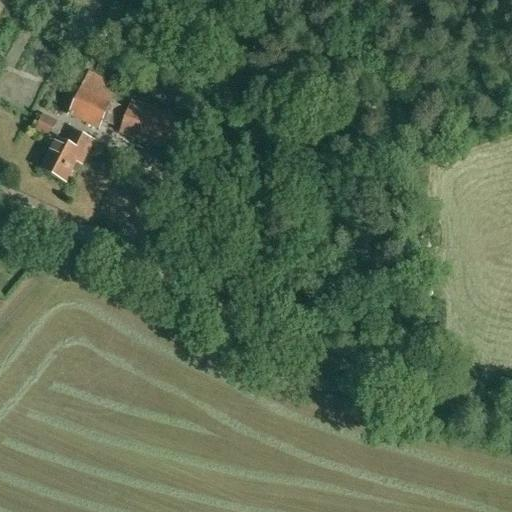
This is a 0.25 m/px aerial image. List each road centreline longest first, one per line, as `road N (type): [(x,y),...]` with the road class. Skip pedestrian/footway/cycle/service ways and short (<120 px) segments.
road 1 (unclassified): [(320,355),(70,220),(0,194)]
road 2 (track): [(511,414),(320,355)]
